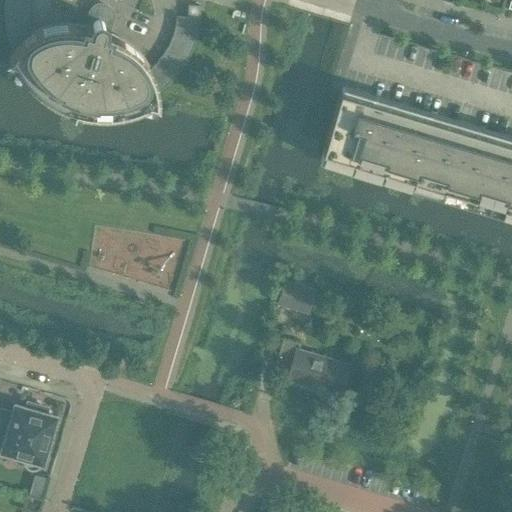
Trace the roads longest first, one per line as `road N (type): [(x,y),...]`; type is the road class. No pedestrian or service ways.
road 1 (residential): [(57,511),(95,386),(86,376),(0,351)]
road 2 (residential): [(399,511),(259,473)]
road 3 (residential): [(511,51),(381,13)]
